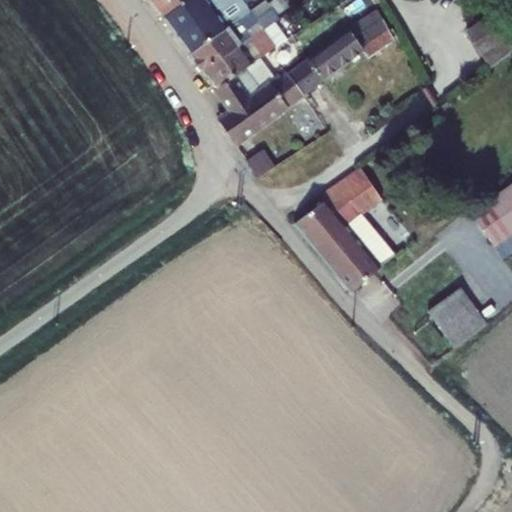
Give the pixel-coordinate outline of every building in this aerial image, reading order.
[(152,0),(150,1),(163,18),(188,0),(152,0)] [(226,0),(188,0),(163,18),(177,36),(226,0)] [(252,8),(245,0),(226,0),(177,36),(190,54),(252,8)] [(262,27),(278,16),(266,0),(262,0),(252,8),(190,54),(203,72),(262,27)] [(383,9),(288,69),(305,95),(341,68),(364,51),(369,57),(393,41),(391,38),(396,35),(383,9)] [(511,26),(505,11),(471,27),(487,63),(511,51),(511,26)] [(237,73),(286,36),(282,31),(271,39),(262,27),(203,72),(216,89),(237,73)] [(236,145),(305,95),(288,69),(253,95),(237,73),(216,89),(215,90),(230,111),(218,120),(236,145)] [(259,150),(246,158),(257,176),(270,167),(259,150)] [(358,245),(346,228),(382,202),(360,169),(320,196),(325,202),(294,224),(351,293),(397,256),(373,227),(362,234),(366,240),(358,245)] [(511,304),(511,251),(410,325),(427,348),(444,335),(454,348),(511,304)]
